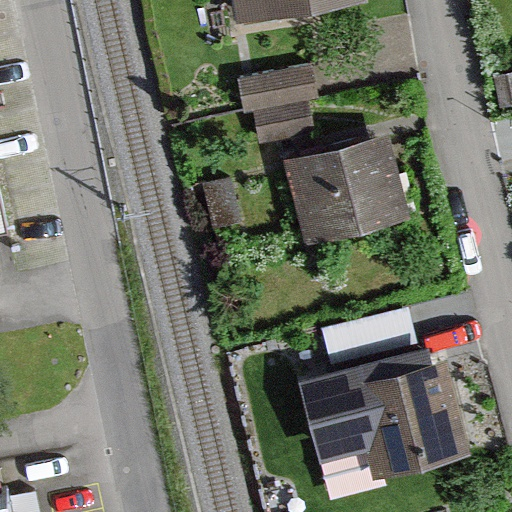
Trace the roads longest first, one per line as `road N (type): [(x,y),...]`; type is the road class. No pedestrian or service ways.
road 1 (residential): [(28,0),(139,511)]
road 2 (residential): [(441,0),(465,150),(511,328)]
